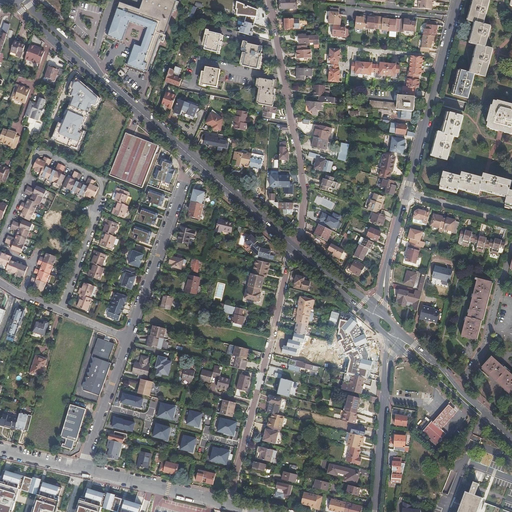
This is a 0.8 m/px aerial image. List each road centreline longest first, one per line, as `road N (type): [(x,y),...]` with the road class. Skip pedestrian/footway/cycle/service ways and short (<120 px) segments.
road 1 (residential): [(33,264),(1,239),(34,158),(51,152),(101,181),(61,311)]
road 2 (residential): [(228,504),(292,245)]
road 3 (residential): [(292,245),(304,194),(269,0)]
road 4 (residential): [(458,0),(406,193)]
road 5 (residential): [(197,162),(182,182),(128,338)]
road 6 (residential): [(82,469),(228,504)]
road 7 (residential): [(128,338),(82,469)]
road 8 (residential): [(375,511),(386,373)]
road 9 (secondary): [(197,162),(292,245)]
road 10 (secondary): [(102,79),(197,162)]
road 11 (secondary): [(487,415),(399,332)]
